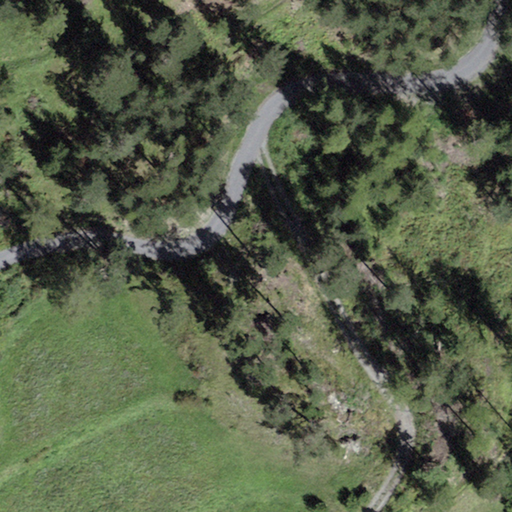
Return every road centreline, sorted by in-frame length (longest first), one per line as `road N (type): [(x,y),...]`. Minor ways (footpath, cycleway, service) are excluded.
road 1 (track): [(0,255),(76,229),(166,251),(210,234),(249,141),(280,103),(297,90),(369,73),(441,78),(466,69),(484,53),(498,0)]
road 2 (track): [(368,511),(398,462),(369,369),(311,251),(281,156),(280,103)]
